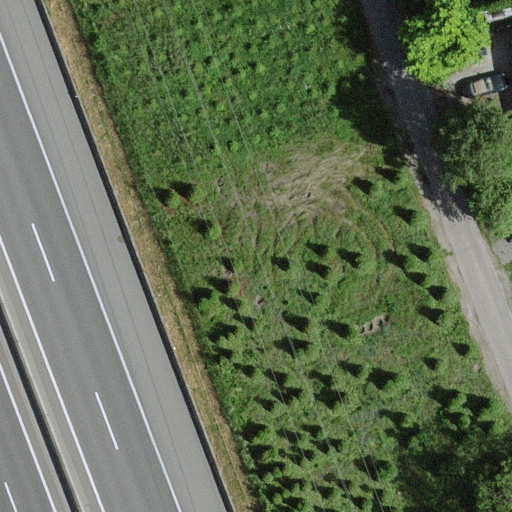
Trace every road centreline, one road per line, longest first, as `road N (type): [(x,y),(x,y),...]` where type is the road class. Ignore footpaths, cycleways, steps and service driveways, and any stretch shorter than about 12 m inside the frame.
road 1 (motorway): [(144,511),(0,133)]
road 2 (unclassified): [(376,0),(511,370)]
